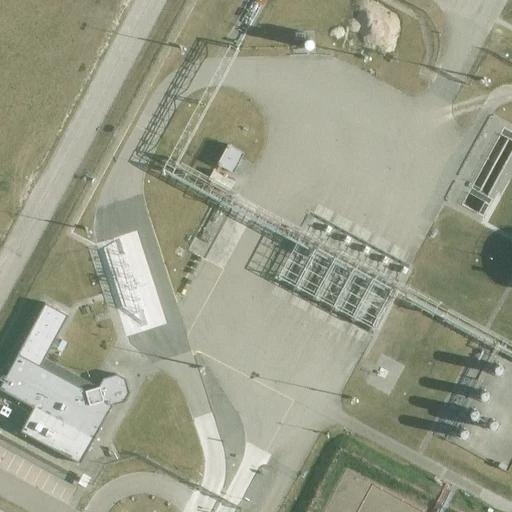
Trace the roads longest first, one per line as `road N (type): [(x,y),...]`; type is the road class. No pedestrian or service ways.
road 1 (unknown): [(272,413),(250,274),(290,201),(319,91)]
road 2 (unknown): [(81,511),(107,492),(150,491),(215,506)]
